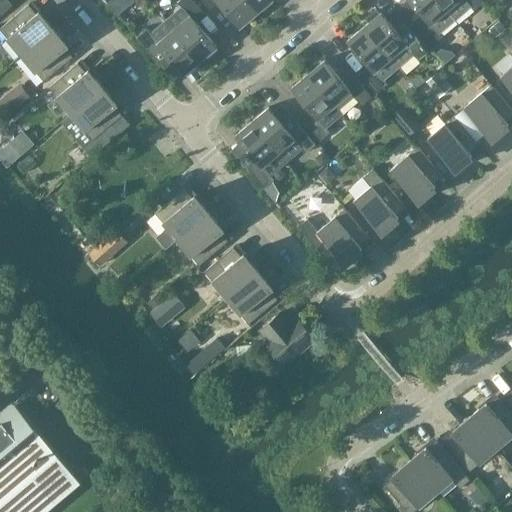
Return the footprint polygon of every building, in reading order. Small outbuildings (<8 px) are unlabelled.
[(127,0),(112,0),(108,4),(115,11),(118,15),(130,4),(127,0)] [(217,46),(215,44),(196,21),(205,14),(193,0),(180,0),(178,2),(181,6),(165,19),(200,60),(217,46)] [(256,13),(245,0),(201,0),(210,9),(219,2),(239,27),(256,13)] [(271,0),(245,0),(256,13),(271,0)] [(455,20),(438,0),(409,0),(425,18),(416,26),(433,46),(443,37),(440,33),(455,20)] [(438,0),(455,20),(471,7),(474,11),(484,2),(482,0),(438,0)] [(53,29),(45,19),(43,21),(29,4),(0,28),(0,29),(22,55),(53,29)] [(373,10),(364,19),(368,23),(364,26),(364,27),(372,36),(385,51),(388,54),(399,68),(415,54),(419,58),(429,50),(411,29),(403,37),(381,12),(378,15),(373,10)] [(505,27),(498,18),(488,27),(495,36),(505,27)] [(183,74),(200,60),(165,19),(149,32),(147,29),(137,37),(153,57),(163,49),(183,74)] [(384,81),(399,68),(364,26),(347,41),(349,43),(350,43),(369,65),(360,73),(377,93),(387,85),(384,81)] [(59,40),(62,38),(53,29),(22,55),(44,82),(73,57),(59,40)] [(511,51),(510,53),(511,55),(511,67),(501,76),(511,89),(511,51)] [(343,115),(359,102),(362,106),(372,97),(355,77),(346,85),(325,60),(308,74),(343,115)] [(78,63),(49,88),(71,114),(103,87),(94,77),(92,79),(78,63)] [(452,86),(439,70),(426,81),(440,97),(452,86)] [(327,128),(343,115),(308,74),(291,88),(293,91),(293,90),(313,113),(304,121),(320,141),(330,132),(327,128)] [(414,75),(409,80),(416,88),(425,81),(421,75),(414,75)] [(20,84),(0,100),(0,111),(6,118),(31,96),(20,84)] [(491,139),(501,130),(499,128),(511,117),(511,109),(491,85),(464,107),(491,139)] [(103,87),(71,114),(85,131),(93,140),(122,115),(108,99),(111,97),(103,87)] [(402,106),(392,114),(409,134),(419,126),(402,106)] [(289,133),(271,110),(269,107),(252,121),(287,163),(302,150),(305,153),(315,145),(299,125),(289,133)] [(463,159),(479,145),(454,116),(428,138),(454,170),(465,161),(463,159)] [(271,176),(287,163),(252,121),(235,136),(256,160),(247,168),(264,188),(272,181),(274,180),(271,176)] [(22,131),(11,140),(23,153),(33,144),(22,131)] [(418,201),(428,192),(426,190),(443,176),(418,147),(391,169),(418,201)] [(318,157),(318,162),(322,168),(331,160),(324,152),(318,157)] [(16,161),(7,169),(13,177),(23,169),(16,161)] [(333,174),(328,168),(318,175),(326,184),(332,179),(333,174)] [(363,178),(370,187),(354,200),(381,232),(391,223),(389,221),(406,207),(373,169),(363,178)] [(272,181),(264,188),(276,202),(278,193),(272,181)] [(209,213),(201,203),(198,205),(184,188),(155,213),(167,228),(159,234),(159,239),(166,248),(177,239),(209,213)] [(344,263),(355,254),(353,252),(369,238),(344,209),(318,231),(308,219),(298,227),(316,248),(325,240),(344,263)] [(215,225),(217,223),(209,213),(177,239),(199,266),(229,241),(215,225)] [(94,248),(90,251),(102,264),(111,256),(120,248),(128,242),(117,228),(94,248)] [(258,271),(250,261),(247,263),(234,247),(204,272),(226,298),(258,271)] [(264,283),(266,281),(258,271),(226,298),(248,324),(278,299),(264,283)] [(157,294),(147,302),(153,309),(163,301),(157,294)] [(152,312),(161,324),(183,306),(173,295),(152,312)] [(280,316),(280,315),(282,313),(281,312),(260,329),(270,340),(266,343),(284,364),(315,338),(297,317),(290,323),(286,323),(280,316)] [(223,350),(214,339),(201,349),(211,361),(223,350)] [(253,356),(251,345),(237,347),(239,358),(253,356)] [(469,417),(496,449),(511,435),(511,414),(498,397),(481,411),(479,409),(469,417)] [(0,453),(34,425),(14,400),(0,411),(0,453)] [(470,471),(496,449),(469,417),(459,425),(461,428),(445,442),(470,471)] [(0,511),(43,511),(81,481),(57,452),(34,425),(0,453),(0,511)] [(460,488),(470,480),(437,441),(421,455),(419,453),(409,461),(436,493),(452,479),(460,488)] [(407,511),(413,511),(436,493),(409,461),(399,469),(401,472),(385,485),(407,511)] [(478,486),(469,494),(477,504),(483,503),(488,499),(478,486)]
